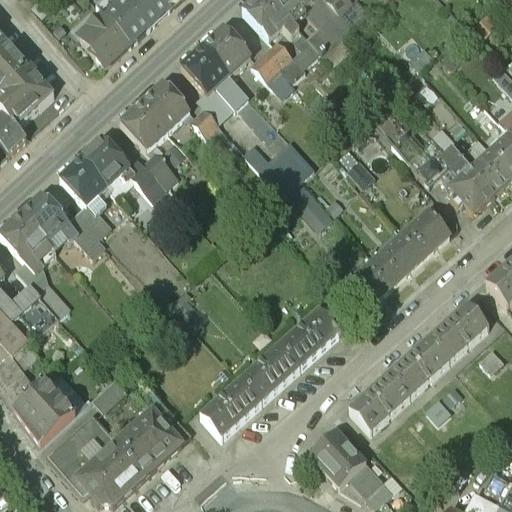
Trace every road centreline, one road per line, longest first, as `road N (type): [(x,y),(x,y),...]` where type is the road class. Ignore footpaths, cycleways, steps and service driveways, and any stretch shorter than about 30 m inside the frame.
road 1 (residential): [(511,231),(244,473)]
road 2 (tertiary): [(229,0),(104,115)]
road 3 (residential): [(4,0),(104,115)]
road 4 (tertiary): [(104,115),(0,211)]
